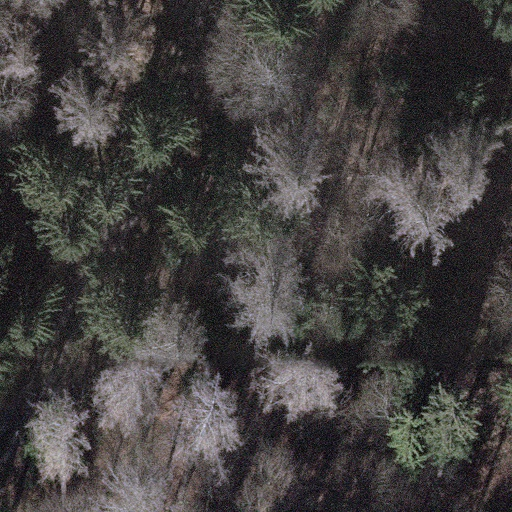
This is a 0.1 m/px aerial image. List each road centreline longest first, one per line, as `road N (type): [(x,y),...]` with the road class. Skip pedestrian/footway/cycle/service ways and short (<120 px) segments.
road 1 (track): [(0,437),(148,173)]
road 2 (track): [(148,173),(207,0)]
